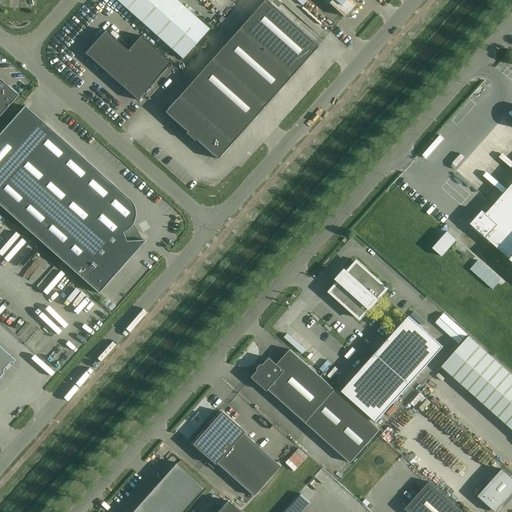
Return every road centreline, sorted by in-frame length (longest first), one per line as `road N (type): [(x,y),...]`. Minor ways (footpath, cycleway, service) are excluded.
road 1 (unclassified): [(511,21),(75,511)]
road 2 (unclassified): [(0,464),(211,226)]
road 3 (unclassified): [(211,226),(415,0)]
road 4 (unclassified): [(211,226),(21,55)]
